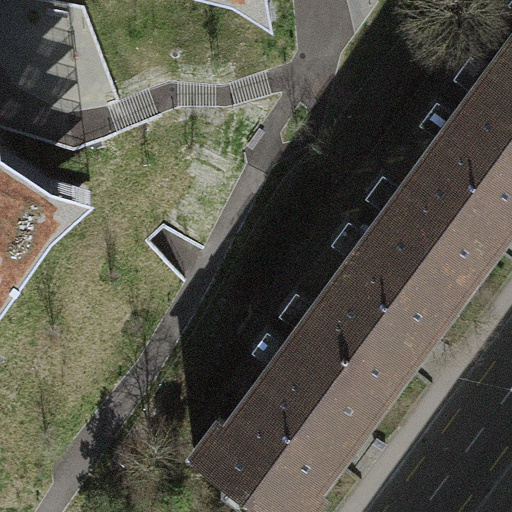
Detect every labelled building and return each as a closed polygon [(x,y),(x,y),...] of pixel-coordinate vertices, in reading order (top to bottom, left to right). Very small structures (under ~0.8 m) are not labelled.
[(511,36),(478,81),(511,106),(511,36)] [(372,147),(414,81),(367,51),(325,117),(372,147)] [(511,106),(478,81),(390,200),(435,233),(429,241),(473,274),(511,222),(511,106)] [(0,148),(0,294),(52,220),(44,211),(59,187),(0,148)] [(390,200),(301,318),(346,352),(340,361),(384,393),(473,274),(429,241),(435,233),(390,200)] [(318,482),(384,393),(340,361),(346,352),(301,318),(226,419),(220,415),(193,450),(276,511),(307,511),(326,488),(318,482)]
